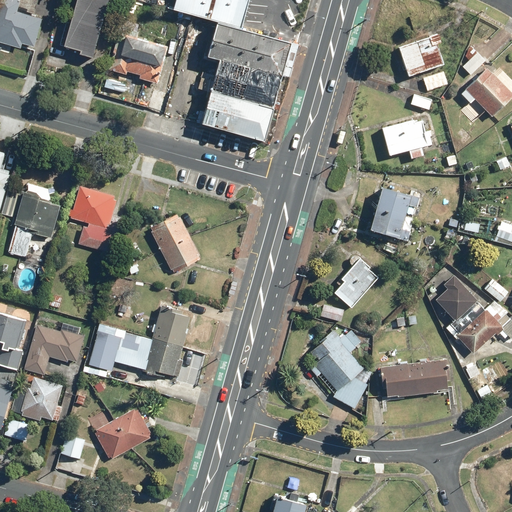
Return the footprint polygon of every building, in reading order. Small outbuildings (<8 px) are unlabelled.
[(0,0),(0,48),(18,53),(21,44),(32,47),(41,20),(15,12),(16,10),(32,15),(37,0),(0,0)] [(79,55),(91,58),(107,0),(75,0),(63,46),(81,50),(79,55)] [(174,0),(172,8),(241,28),(248,0),(174,0)] [(165,47),(117,33),(106,70),(124,75),(125,72),(167,84),(173,64),(165,61),(164,66),(160,65),(165,47)] [(407,76),(444,64),(437,44),(440,42),(437,34),(398,47),(407,76)] [(460,66),(469,75),(483,61),(469,45),(463,56),(467,60),(460,66)] [(51,48),(48,60),(60,64),(64,52),(51,48)] [(473,99),(491,117),(511,95),(511,94),(486,67),(459,93),(469,103),(473,99)] [(425,91),(446,84),(442,71),(421,78),(425,91)] [(409,104),(427,110),(430,99),(412,94),(409,104)] [(421,147),(430,145),(426,131),(423,132),(420,121),(412,123),(412,120),(380,128),(387,155),(408,150),(409,158),(422,155),(421,147)] [(0,212),(11,174),(10,174),(11,170),(2,168),(6,153),(0,151),(0,212)] [(447,166),(455,163),(452,155),(444,157),(447,166)] [(464,170),(472,167),(469,160),(461,163),(464,170)] [(469,183),(477,180),(474,173),(466,176),(469,183)] [(76,244),(108,252),(113,234),(116,235),(121,218),(110,215),(114,201),(111,200),(113,196),(77,186),(68,218),(87,223),(86,227),(81,226),(76,244)] [(369,230),(405,240),(411,219),(404,217),(407,205),(415,207),(418,197),(381,187),(369,230)] [(40,198),(41,195),(26,191),(10,253),(27,258),(33,234),(53,239),(62,204),(40,198)] [(196,256),(198,255),(178,216),(176,217),(174,214),(149,228),(150,231),(149,231),(169,270),(170,269),(171,272),(198,259),(196,256)] [(462,230),(475,232),(477,223),(472,223),(473,218),(465,216),(462,230)] [(494,235),(511,242),(511,225),(499,221),(494,235)] [(124,265),(132,261),(129,254),(121,258),(124,265)] [(350,307),(376,277),(366,268),(368,265),(358,257),(340,278),(343,281),(333,292),(350,307)] [(129,274),(137,270),(134,263),(126,267),(129,274)] [(453,334),(470,353),(493,332),(495,334),(500,330),(508,338),(511,334),(511,322),(502,312),(498,316),(487,304),(481,310),(473,301),(475,299),(452,274),(441,284),(445,288),(434,299),(453,319),(449,323),(456,331),(453,334)] [(481,287),(498,301),(506,291),(489,277),(481,287)] [(43,303),(58,307),(61,297),(46,293),(43,303)] [(87,364),(110,370),(117,348),(135,353),(137,348),(146,351),(141,370),(164,377),(165,373),(177,376),(181,360),(177,359),(184,333),(183,332),(188,315),(180,313),(181,310),(159,304),(149,340),(117,331),(116,335),(97,330),(87,364)] [(318,316),(339,321),(342,309),(321,304),(318,316)] [(25,320),(0,312),(0,346),(2,349),(0,354),(0,364),(18,369),(23,351),(27,352),(35,324),(25,320)] [(406,324),(414,323),(413,315),(405,316),(406,324)] [(395,326),(403,325),(401,317),(394,318),(395,326)] [(66,362),(67,358),(75,361),(82,335),(61,328),(60,332),(55,330),(36,324),(23,369),(42,374),(48,356),(66,362)] [(332,396),(352,407),(366,384),(352,376),(362,368),(348,352),(354,347),(342,334),(339,337),(332,329),(318,341),(319,343),(308,352),(314,358),(306,365),(315,376),(319,372),(335,390),(332,396)] [(436,391),(436,389),(446,388),(445,379),(448,379),(446,358),(378,366),(380,387),(385,386),(386,396),(396,395),(396,396),(436,391)] [(477,360),(464,366),(470,378),(483,372),(477,360)] [(0,428),(1,429),(13,390),(11,389),(13,381),(0,377),(0,428)] [(40,419),(40,417),(52,420),(61,384),(33,377),(30,388),(26,387),(20,410),(23,410),(21,414),(40,419)] [(489,383),(476,389),(481,400),(494,394),(489,383)] [(72,401),(82,404),(86,392),(76,389),(72,401)] [(92,431),(108,459),(152,434),(136,406),(92,431)] [(3,434),(25,440),(29,423),(8,418),(3,434)] [(60,452),(79,457),(84,438),(65,433),(60,452)] [(299,494),(292,491),(290,498),(278,494),(278,495),(274,494),(271,506),(274,507),(272,511),(303,511),(307,502),(298,500),(299,494)]
